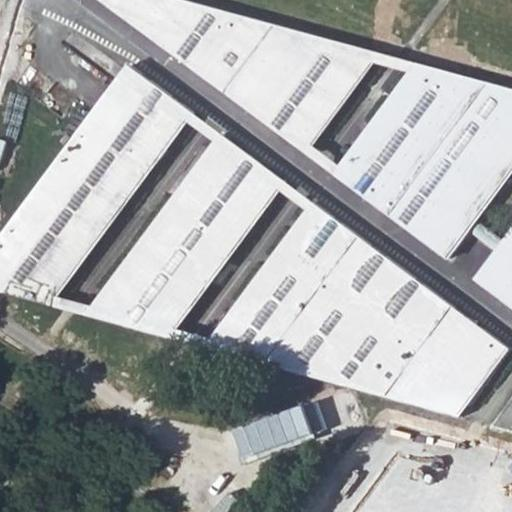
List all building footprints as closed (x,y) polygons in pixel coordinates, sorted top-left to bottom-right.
[(179,0),(103,0),(307,153),(312,146),(374,61),(379,54),(179,0)] [(374,61),(409,71),(415,63),(379,54),(374,61)] [(511,89),(415,63),(409,71),(340,166),(335,174),(447,258),(469,229),(475,220),(511,171),(511,89)] [(0,243),(0,276),(28,299),(52,305),(58,297),(188,120),(193,113),(130,66),(0,243)] [(188,120),(217,141),(222,134),(193,113),(188,120)] [(90,316),(172,337),(178,329),(280,188),(285,181),(222,134),(217,141),(96,308),(90,316)] [(307,153),(335,174),(340,166),(312,146),(307,153)] [(280,188),(309,210),(314,203),(285,181),(280,188)] [(511,349),(314,203),(309,210),(214,340),(209,348),(461,416),(511,349)] [(469,229),(498,250),(504,242),(475,220),(469,229)] [(511,231),(504,242),(498,250),(477,279),(511,304),(511,231)] [(0,290),(28,299),(0,276),(0,290)] [(52,305),(90,316),(96,308),(58,297),(52,305)] [(172,337),(209,348),(214,340),(178,329),(172,337)] [(511,412),(501,428),(511,430),(511,412)]
